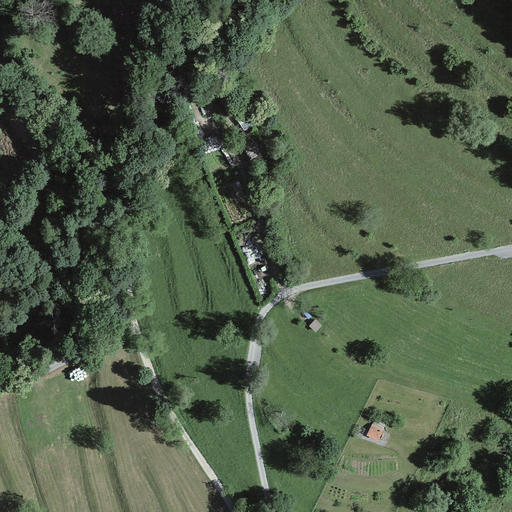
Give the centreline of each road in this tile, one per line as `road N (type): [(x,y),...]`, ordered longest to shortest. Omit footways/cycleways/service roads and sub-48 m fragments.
road 1 (residential): [(511,247),(306,286),(269,304),(254,334),(248,404),(270,511)]
road 2 (track): [(133,322),(118,198),(93,162),(27,111),(0,55)]
road 3 (residential): [(235,511),(163,399),(133,322)]
road 4 (residential): [(0,388),(133,322)]
